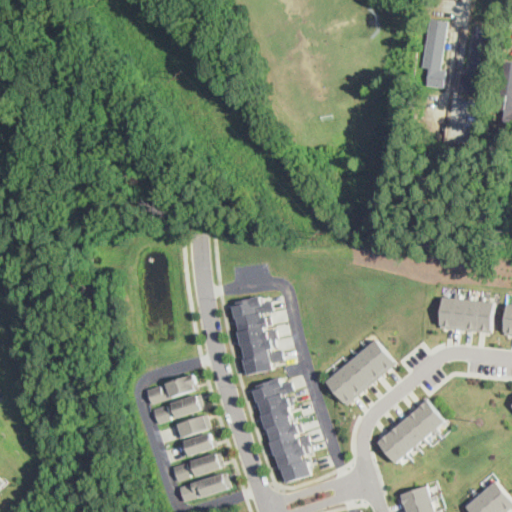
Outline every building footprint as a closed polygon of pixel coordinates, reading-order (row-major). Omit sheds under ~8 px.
[(446,85),(446,87),(429,85),(432,68),(426,68),(433,19),(450,21),(443,69),(448,70),(446,85)] [(496,30),(488,79),(481,78),(478,93),(462,90),(465,73),(471,74),(479,27),(496,30)] [(511,128),(505,127),(507,116),(499,115),(506,61),(511,61),(511,128)] [(460,296),(468,297),(469,292),(472,293),(471,298),(481,299),(482,294),(484,294),(484,299),(495,300),(492,331),(441,326),(444,295),(455,296),(455,291),(460,291),(460,296)] [(236,300),(261,294),(276,368),(251,373),(236,300)] [(378,337),(398,361),(347,404),(327,380),(336,372),(333,369),(336,367),(338,365),(341,368),(348,362),(345,359),(347,357),(350,360),(356,355),(353,352),(356,350),(359,353),(366,347),(363,343),(364,343),(366,342),(368,345),(378,337)] [(311,474),(280,373),(254,383),(286,483),(311,474)] [(150,387),(154,403),(202,390),(197,374),(150,387)] [(155,406),(159,422),(207,409),(202,393),(155,406)] [(447,420),(439,426),(442,431),(438,434),(435,430),(427,437),(430,441),(428,442),(425,438),(419,444),(422,448),(420,450),(416,446),(409,452),(412,456),(410,458),(407,454),(398,462),(378,437),(428,396),(447,420)] [(162,426),(167,442),(214,429),(210,413),(162,426)] [(166,446),(170,462),(218,449),(213,433),(166,446)] [(173,465),(178,481),(225,468),(221,452),(173,465)] [(182,485),(186,501),(234,488),(229,472),(182,485)] [(0,477),(2,474),(11,480),(0,493),(0,477)] [(511,493),(511,508),(507,511),(475,511),(469,505),(478,497),(475,493),(479,490),(482,493),(488,488),(485,484),(488,482),(491,486),(499,479),(511,493)] [(434,494),(439,493),(440,498),(435,500),(438,509),(443,507),(444,510),(439,511),(407,511),(401,493),(430,483),(434,494)]
